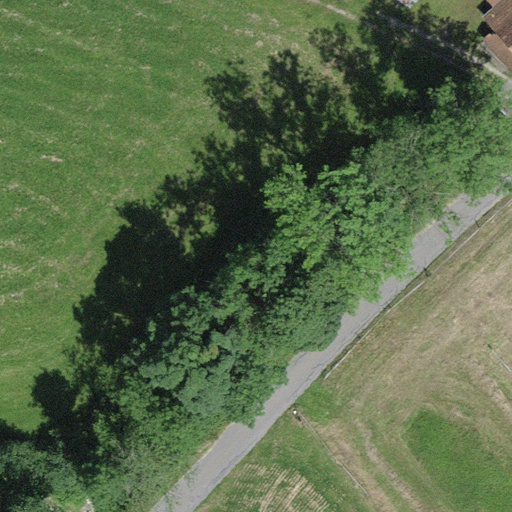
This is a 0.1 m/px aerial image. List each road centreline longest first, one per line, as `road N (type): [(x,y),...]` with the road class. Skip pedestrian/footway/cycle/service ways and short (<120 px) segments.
road 1 (unclassified): [(168,511),(369,294),(511,161)]
road 2 (track): [(325,0),(511,84)]
